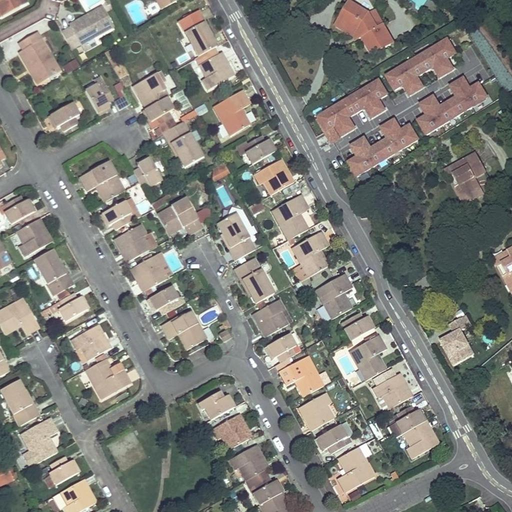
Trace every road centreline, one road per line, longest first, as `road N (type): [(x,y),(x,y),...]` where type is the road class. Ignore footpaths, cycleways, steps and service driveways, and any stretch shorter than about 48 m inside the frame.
road 1 (residential): [(226,0),(477,459)]
road 2 (residential): [(39,168),(162,387)]
road 3 (residential): [(162,387),(82,438),(122,511)]
road 4 (residential): [(234,364),(322,511)]
road 5 (residential): [(367,511),(477,459)]
road 6 (residential): [(199,254),(241,331),(234,364)]
